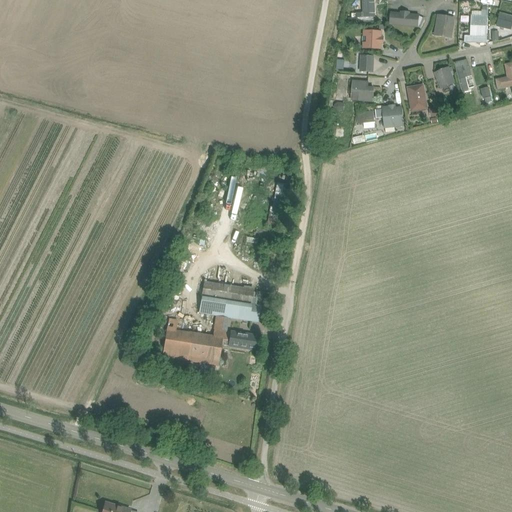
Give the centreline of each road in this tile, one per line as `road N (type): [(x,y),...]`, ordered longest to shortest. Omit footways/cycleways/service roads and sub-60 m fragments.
road 1 (unclassified): [(261,489),(327,0)]
road 2 (tertiary): [(261,489),(0,408)]
